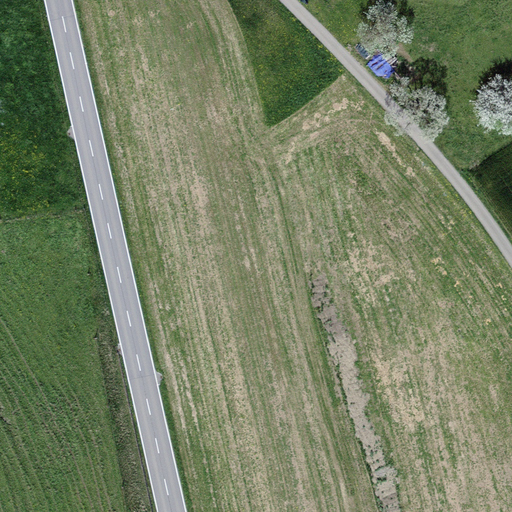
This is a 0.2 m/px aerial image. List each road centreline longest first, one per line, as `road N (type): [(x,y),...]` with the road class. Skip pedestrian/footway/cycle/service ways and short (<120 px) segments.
road 1 (secondary): [(59,0),(171,511)]
road 2 (unclassified): [(511,257),(454,176),(291,0)]
